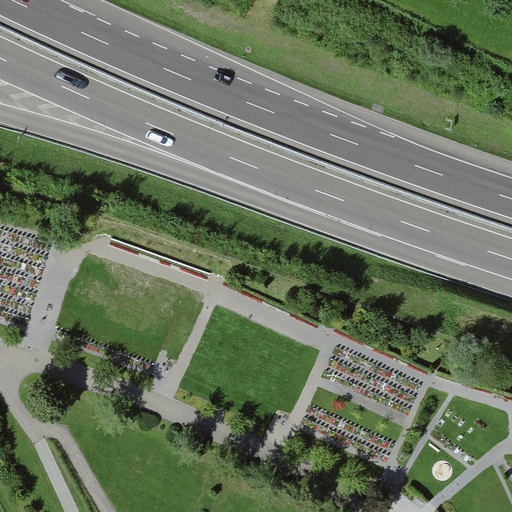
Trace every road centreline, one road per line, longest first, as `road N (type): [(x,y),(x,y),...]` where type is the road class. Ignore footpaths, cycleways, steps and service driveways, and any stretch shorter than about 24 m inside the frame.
road 1 (motorway): [(511,197),(234,97),(11,0)]
road 2 (motorway): [(0,59),(401,223)]
road 3 (motorway): [(0,113),(401,223)]
